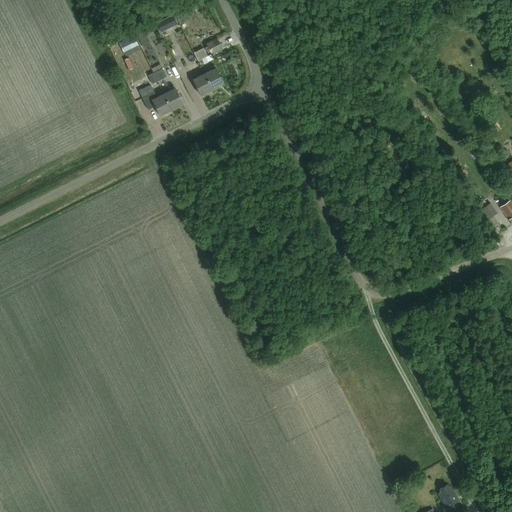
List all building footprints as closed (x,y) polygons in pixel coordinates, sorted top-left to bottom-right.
[(176,14),(180,25),(186,22),(182,11),(176,14)] [(169,30),(180,26),(176,15),(165,19),(169,30)] [(152,43),(149,36),(156,33),(152,24),(137,32),(144,47),(152,43)] [(211,54),(223,49),(217,38),(206,43),(211,54)] [(192,45),(194,50),(202,47),(200,41),(192,45)] [(198,61),(208,56),(203,48),(194,53),(198,61)] [(212,90),(224,84),(215,65),(210,67),(211,70),(204,73),(212,90)] [(153,73),(157,81),(167,76),(163,68),(153,73)] [(201,95),(212,90),(204,73),(198,77),(196,74),(192,76),(201,95)] [(171,110),(183,104),(174,85),(169,88),(170,90),(164,94),(171,110)] [(157,97),(155,94),(154,92),(142,98),(148,110),(155,106),(160,116),(171,110),(164,94),(157,97)] [(511,224),(511,202),(510,199),(502,205),(507,212),(505,214),(511,224)] [(497,213),(490,203),(481,209),(488,219),(497,213)] [(448,511),(455,511),(463,508),(454,490),(453,491),(450,486),(449,487),(447,484),(439,489),(441,491),(438,493),(448,511)]
